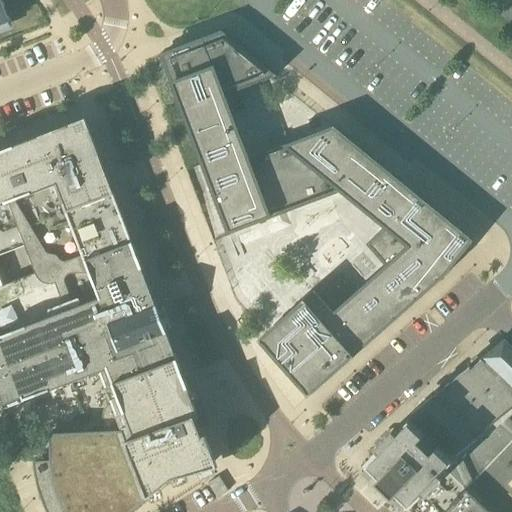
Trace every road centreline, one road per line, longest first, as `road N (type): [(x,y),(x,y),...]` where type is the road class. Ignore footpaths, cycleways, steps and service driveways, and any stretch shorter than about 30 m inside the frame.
road 1 (unclassified): [(511,280),(310,455)]
road 2 (residential): [(0,93),(104,47),(116,22),(112,0)]
